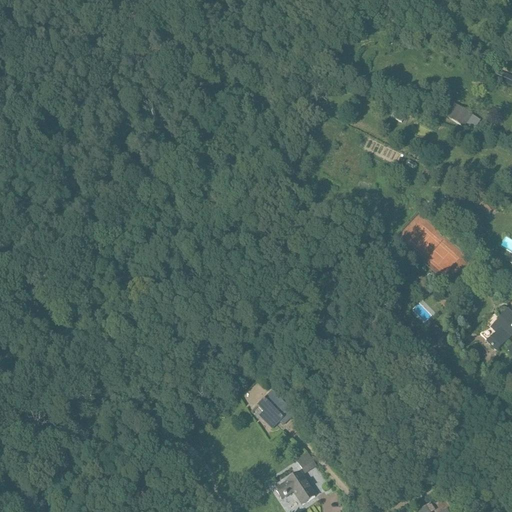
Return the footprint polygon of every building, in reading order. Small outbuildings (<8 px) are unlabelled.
[(511,89),(511,78),(495,72),(491,81),(511,89)] [(463,129),(471,117),(458,109),(450,121),(463,129)] [(486,216),(497,209),(490,199),(481,205),(479,206),(486,216)] [(502,245),(511,249),(511,238),(506,236),(502,245)] [(484,282),(488,276),(485,273),(480,278),(484,282)] [(511,316),(507,311),(490,328),(496,335),(486,344),(496,354),(511,338),(511,347),(508,352),(511,356),(511,316)] [(437,345),(445,337),(435,325),(426,333),(437,345)] [(283,427),(296,415),(273,392),(257,407),(263,413),(259,418),(272,431),(280,423),(283,427)] [(186,453),(192,447),(187,443),(182,448),(181,447),(172,455),(178,462),(187,454),(186,453)] [(305,475),(317,467),(307,453),(296,461),(305,475)] [(315,498),(299,473),(286,483),(275,491),(282,502),(295,493),(303,506),(315,498)] [(474,511),(481,511),(476,502),(470,505),(474,511)]
